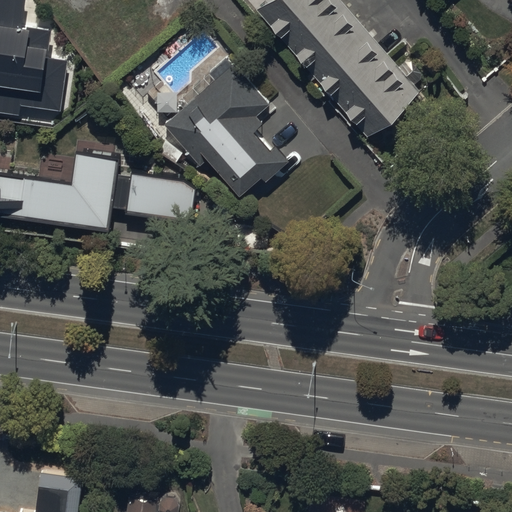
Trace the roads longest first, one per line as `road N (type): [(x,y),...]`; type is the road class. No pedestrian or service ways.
road 1 (primary): [(0,286),(387,339)]
road 2 (primary): [(511,423),(222,383)]
road 3 (residential): [(387,339),(409,252),(511,152)]
road 4 (primary): [(222,383),(0,353)]
road 5 (residential): [(230,511),(222,383)]
road 6 (primary): [(387,339),(511,355)]
